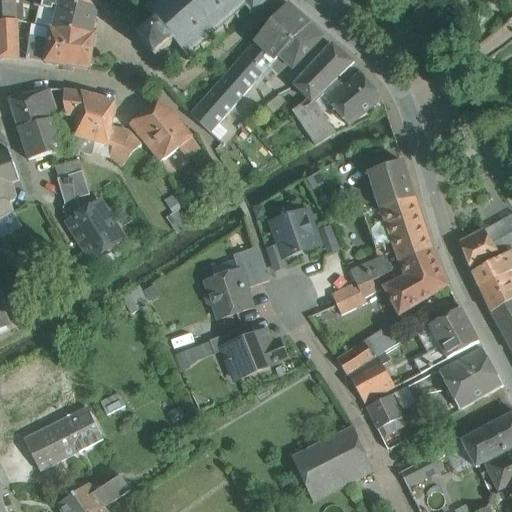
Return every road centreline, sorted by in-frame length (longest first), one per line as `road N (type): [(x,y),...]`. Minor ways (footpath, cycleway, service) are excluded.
road 1 (tertiary): [(511,376),(447,252),(411,105),(388,69),(308,0)]
road 2 (residential): [(289,296),(356,411),(402,511)]
